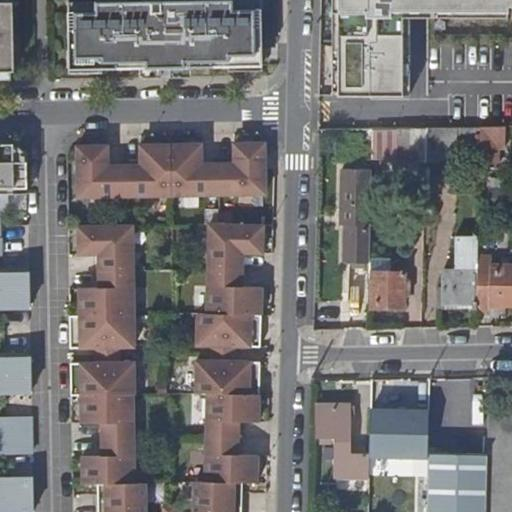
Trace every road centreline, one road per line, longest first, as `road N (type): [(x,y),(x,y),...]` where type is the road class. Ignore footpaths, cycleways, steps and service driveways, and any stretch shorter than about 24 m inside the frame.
road 1 (residential): [(52,511),(45,112)]
road 2 (residential): [(45,112),(297,110)]
road 3 (residential): [(289,355),(297,110)]
road 4 (residential): [(289,355),(511,351)]
road 5 (residential): [(289,355),(284,511)]
